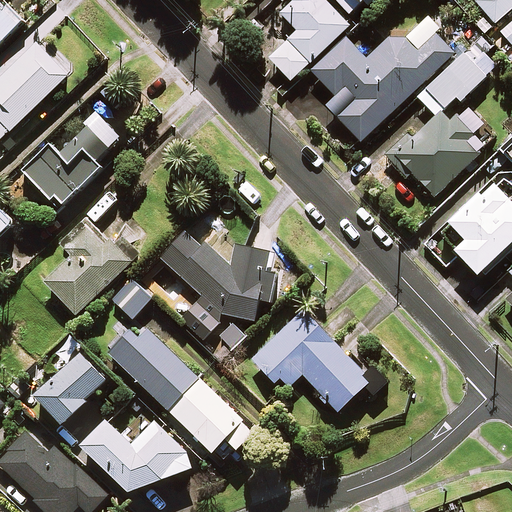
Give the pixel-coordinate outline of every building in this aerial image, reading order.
[(0,0),(0,46),(27,21),(5,0),(0,0)] [(277,24),(295,25),(301,31),(272,59),(294,82),(352,27),(326,0),(293,0),(296,2),(290,8),(278,5),(277,24)] [(338,0),(353,15),(365,3),(369,7),(376,0),(338,0)] [(511,10),(511,0),(476,0),(497,24),(511,10)] [(461,53),(430,19),(408,38),(389,41),(368,60),(349,39),(314,71),(339,98),(330,106),(362,142),(461,53)] [(510,42),(501,49),(511,62),(511,24),(503,32),(510,42)] [(0,141),(71,75),(39,42),(0,78),(0,141)] [(457,97),(462,102),(498,68),(476,44),(420,97),(437,116),(441,112),(457,97)] [(436,197),(488,146),(485,143),(490,138),(481,129),(486,124),(470,109),(458,121),(447,109),(416,140),(411,135),(388,157),(409,178),(413,174),(436,197)] [(115,150),(94,127),(63,156),(54,146),(27,171),(62,209),(105,169),(100,164),(115,150)] [(511,142),(502,152),(511,161),(511,142)] [(511,250),(511,204),(494,185),(452,226),(469,244),(458,254),(482,280),(511,250)] [(42,308),(60,327),(182,217),(160,193),(132,218),(136,222),(122,234),(113,224),(108,229),(93,212),(45,256),(49,260),(12,294),(32,317),(42,308)] [(0,203),(0,265),(11,255),(0,243),(0,239),(18,224),(0,203)] [(186,234),(164,257),(206,298),(200,305),(217,320),(223,314),(258,322),(263,299),(273,301),(279,276),(269,274),(273,254),(239,246),(234,268),(209,245),(204,251),(186,234)] [(155,298),(134,280),(115,301),(136,319),(155,298)] [(340,413),(365,389),(375,400),(394,382),(379,366),(368,376),(308,310),(255,359),(277,383),(283,378),(292,387),(305,375),(340,413)] [(162,341),(140,320),(110,352),(216,453),(229,439),(241,450),(258,432),(162,341)] [(246,335),(236,323),(222,335),(232,348),(246,335)] [(109,381),(82,354),(39,397),(67,424),(109,381)] [(0,414),(9,406),(0,396),(0,414)] [(188,454),(156,421),(134,445),(109,422),(87,445),(134,492),(194,469),(188,454)] [(51,453),(28,432),(0,462),(0,463),(38,499),(36,501),(47,511),(75,511),(82,505),(89,511),(94,511),(110,495),(57,447),(51,453)]
